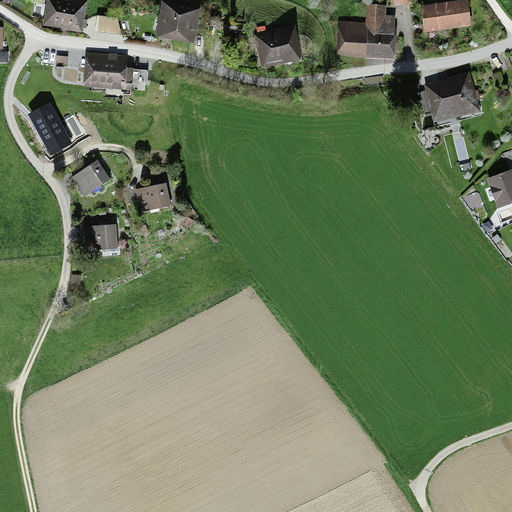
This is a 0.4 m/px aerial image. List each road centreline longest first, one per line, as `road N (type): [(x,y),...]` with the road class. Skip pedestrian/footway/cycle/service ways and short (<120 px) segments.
road 1 (unclassified): [(38,33),(279,82),(449,60),(511,42)]
road 2 (track): [(235,256),(416,490)]
road 3 (residential): [(38,33),(10,82),(8,109),(66,212),(67,260),(56,302)]
road 4 (track): [(56,302),(17,397),(33,511)]
road 5 (track): [(45,173),(95,146),(116,146),(132,156),(140,180)]
road 6 (track): [(416,490),(450,448),(511,425)]
